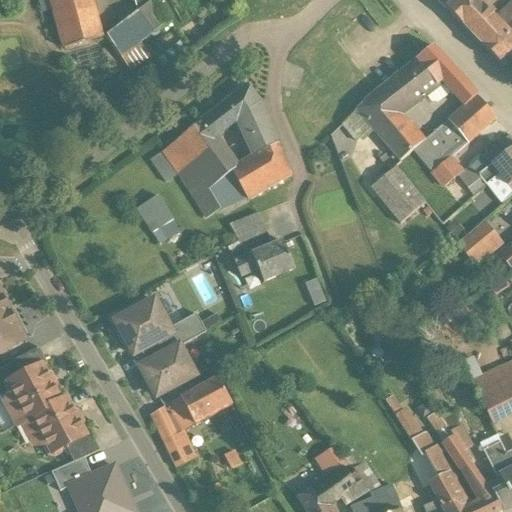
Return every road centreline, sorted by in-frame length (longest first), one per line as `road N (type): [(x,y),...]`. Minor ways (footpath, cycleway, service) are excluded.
road 1 (residential): [(183,511),(9,220)]
road 2 (residential): [(9,220),(251,45),(282,39)]
road 3 (residential): [(318,266),(297,213),(303,171),(278,115),(282,39)]
road 4 (residential): [(408,0),(511,110)]
